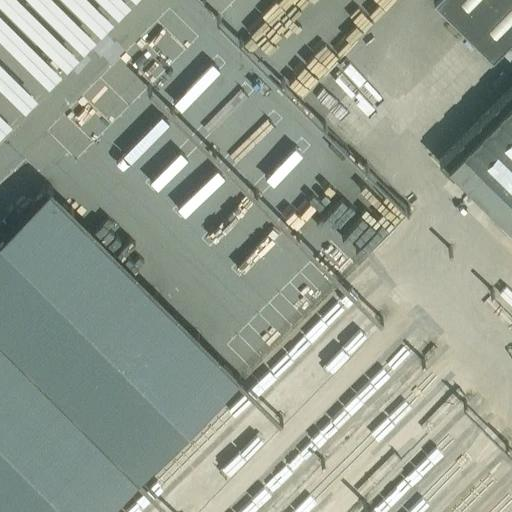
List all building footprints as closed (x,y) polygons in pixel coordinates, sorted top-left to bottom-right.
[(511,0),(435,0),(433,2),(492,59),(511,38),(511,0)] [(426,103),(439,115),(472,79),(459,67),(426,103)] [(347,133),(352,137),(375,112),(338,79),(321,98),(353,127),(347,133)] [(511,85),(438,161),(453,175),(456,171),(511,226),(511,85)] [(272,106),(264,111),(275,130),(283,125),(272,106)] [(102,511),(238,382),(47,186),(0,234),(0,511),(102,511)] [(215,297),(228,309),(258,277),(245,265),(215,297)] [(419,438),(433,425),(424,416),(415,424),(419,428),(414,433),(419,438)]
